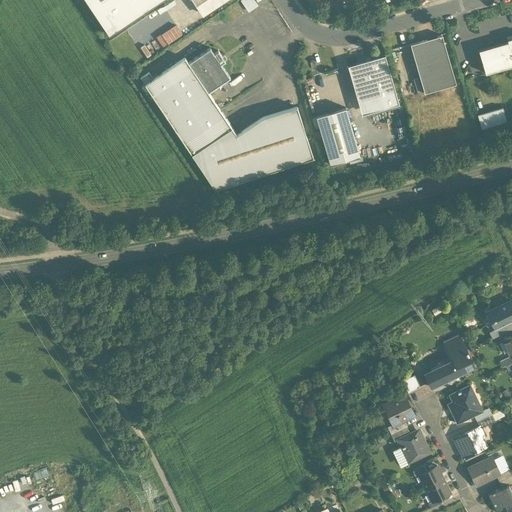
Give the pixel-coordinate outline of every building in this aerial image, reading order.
[(85,0),(109,35),(161,0),(85,0)] [(190,0),(200,14),(221,0),(190,0)] [(230,19),(242,14),(238,6),(227,11),(230,19)] [(177,24),(163,33),(169,42),(183,33),(177,24)] [(441,37),(410,46),(424,94),(454,85),(441,37)] [(511,38),(507,40),(507,42),(478,51),(485,74),(511,66),(511,38)] [(185,57),(153,78),(149,72),(140,77),(192,154),(215,190),(313,160),(297,107),(261,118),(236,134),(208,92),(230,78),(221,64),(225,61),(218,50),(214,53),(210,47),(188,62),(185,57)] [(384,56),(355,65),(369,113),(398,105),(384,56)] [(480,114),(483,126),(509,119),(506,106),(480,114)] [(345,108),(316,116),(330,165),(359,157),(345,108)] [(511,301),(488,312),(496,328),(497,329),(509,323),(511,321),(511,301)] [(509,323),(497,329),(496,328),(489,332),(492,338),(511,329),(509,323)] [(511,335),(502,341),(510,357),(511,356),(511,335)] [(458,360),(426,376),(431,388),(451,378),(451,377),(473,366),(468,355),(467,353),(459,337),(445,343),(449,353),(453,351),(458,360)] [(510,357),(500,362),(503,367),(506,366),(511,362),(511,356),(510,357)] [(414,375),(402,381),(408,393),(420,387),(414,375)] [(467,387),(450,395),(453,402),(449,404),(458,423),(474,415),(482,411),(478,402),(475,404),(467,387)] [(402,397),(378,409),(387,428),(402,420),(403,420),(411,416),(402,397)] [(482,411),(474,415),(477,421),(491,414),(488,408),(482,411)] [(491,414),(477,421),(479,427),(480,426),(481,428),(495,421),(491,414)] [(402,420),(387,428),(391,435),(406,428),(403,420),(402,420)] [(479,427),(453,439),(462,457),(482,447),(478,438),(484,435),(481,428),(480,426),(479,427)] [(406,428),(391,435),(394,442),(398,440),(398,439),(410,433),(407,427),(406,428)] [(420,439),(416,430),(410,433),(398,439),(398,440),(402,448),(404,448),(411,462),(430,453),(423,438),(420,439)] [(490,455),(467,466),(476,484),(496,475),(499,473),(490,455)] [(426,471),(418,475),(419,475),(431,502),(439,498),(449,493),(436,466),(426,471)] [(423,467),(413,472),(415,477),(419,475),(418,475),(426,471),(423,467)] [(499,473),(496,475),(499,482),(508,477),(505,470),(499,473)] [(508,477),(499,482),(502,488),(506,486),(511,483),(508,477)] [(502,488),(487,495),(494,509),(503,505),(511,500),(511,497),(506,486),(502,488)] [(439,498),(431,502),(428,503),(431,508),(441,503),(439,498)] [(511,511),(511,500),(503,505),(506,511),(511,511)]
